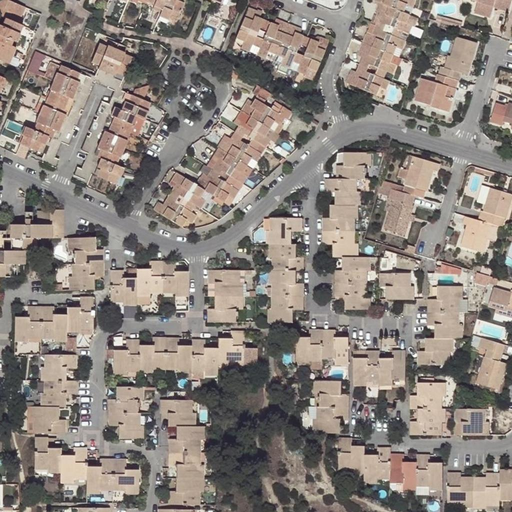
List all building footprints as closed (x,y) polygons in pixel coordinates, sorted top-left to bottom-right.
[(0,60),(10,64),(13,56),(9,54),(13,46),(12,46),(14,41),(17,42),(20,33),(16,31),(19,24),(22,16),(21,15),(24,7),(8,0),(0,0),(0,1),(0,16),(6,19),(3,26),(0,24),(0,60)] [(177,22),(185,0),(144,0),(155,4),(154,6),(163,9),(160,16),(168,19),(169,20),(169,18),(177,22)] [(373,0),(373,1),(376,2),(379,3),(404,13),(407,6),(413,8),(416,0),(373,0)] [(478,6),(493,10),(494,4),(480,0),(479,0),(479,2),(478,6)] [(379,3),(378,5),(376,11),(381,14),(377,24),(384,27),(385,23),(394,27),(393,31),(402,35),(403,32),(409,34),(413,25),(407,23),(410,16),(404,13),(379,3)] [(250,52),(253,45),(256,46),(260,36),(257,34),(260,26),(264,28),(267,21),(260,18),(255,16),(257,11),(249,8),(236,38),(244,41),(241,48),(250,52)] [(381,14),(376,11),(371,22),(377,24),(381,14)] [(418,19),(410,16),(407,23),(413,25),(415,26),(418,19)] [(277,55),(289,24),(281,21),(279,26),(274,24),(267,21),(264,28),(268,30),(264,38),(260,36),(256,46),(260,48),(257,55),(266,59),(269,52),(277,55)] [(296,63),(301,53),(297,51),(300,43),(304,44),(307,38),(300,35),(295,33),(297,28),(289,24),(277,55),(284,58),(282,65),(290,69),(293,61),(296,63)] [(396,48),(402,50),(403,51),(406,42),(400,39),(402,35),(393,31),(391,35),(382,31),(384,27),(377,24),(374,32),(372,36),(366,34),(363,43),(394,55),(396,48)] [(297,71),(305,75),(306,75),(309,68),(317,72),(329,41),(321,38),(319,43),(314,41),(307,38),(304,44),(307,46),(304,54),(301,53),(296,63),(300,65),(297,71)] [(441,67),(439,75),(454,79),(456,73),(461,75),(467,76),(478,44),(458,38),(452,57),(448,69),(444,68),(441,67)] [(393,56),(394,55),(363,43),(359,52),(364,54),(362,58),(360,64),(367,67),(369,63),(378,67),(376,71),(385,75),(386,72),(393,75),(396,66),(390,63),(393,56)] [(116,89),(120,87),(120,86),(125,75),(127,70),(132,57),(125,54),(125,53),(108,45),(108,46),(100,44),(92,62),(100,66),(96,73),(95,77),(96,81),(116,89)] [(396,48),(394,55),(399,57),(402,50),(396,48)] [(390,63),(396,66),(398,67),(401,59),(393,56),(390,63)] [(28,70),(37,74),(38,70),(39,70),(43,62),(34,58),(28,70)] [(384,79),(385,75),(376,71),(374,75),(366,71),(367,67),(360,64),(357,72),(355,76),(350,74),(346,84),(377,96),(380,88),(386,90),(390,81),(384,79)] [(93,82),(91,78),(80,73),(62,65),(59,73),(57,72),(50,89),(51,89),(45,105),(43,105),(36,121),(38,122),(34,130),(26,126),(22,135),(24,136),(21,143),(44,154),(41,161),(56,167),(60,159),(56,157),(53,156),(60,141),(62,142),(67,144),(73,129),(75,126),(80,113),(81,109),(93,82)] [(240,74),(230,68),(232,78),(238,77),(240,74)] [(313,81),(317,72),(309,68),(306,75),(305,75),(304,77),(313,81)] [(454,79),(439,75),(438,75),(435,83),(422,79),(415,101),(431,106),(431,108),(449,113),(454,98),(453,98),(449,97),(446,96),(449,88),(452,89),(456,90),(459,81),(454,79)] [(95,83),(115,91),(116,89),(96,81),(95,83)] [(95,83),(93,82),(81,109),(84,110),(95,83)] [(253,94),(257,96),(258,95),(266,100),(270,93),(258,86),(253,94)] [(151,102),(136,96),(122,90),(121,90),(117,92),(111,105),(109,104),(104,102),(98,116),(91,133),(90,136),(83,151),(88,153),(90,154),(84,169),(82,168),(78,167),(75,175),(89,181),(92,174),(116,184),(120,176),(121,176),(124,167),(117,164),(120,157),(121,157),(128,140),(127,140),(130,133),(138,136),(148,111),(147,111),(151,102)] [(246,103),(241,111),(269,129),(278,134),(284,125),(282,124),(285,118),(287,120),(292,112),(276,102),(274,106),(273,105),(271,109),(264,104),(266,100),(258,95),(257,96),(253,102),(251,106),(246,103)] [(96,116),(98,116),(104,102),(102,101),(96,116)] [(511,124),(511,104),(509,103),(506,113),(499,110),(495,125),(503,127),(504,123),(511,124)] [(239,126),(235,133),(242,137),(244,134),(252,139),(250,142),(258,147),(260,143),(266,147),(270,140),(271,139),(265,136),(269,129),(241,111),(236,119),(241,122),(239,126)] [(75,130),(73,129),(67,144),(69,145),(75,130)] [(278,134),(269,129),(265,136),(271,139),(270,140),(275,142),(279,135),(278,134)] [(235,133),(231,139),(228,143),(223,140),(218,148),(247,166),(251,158),(257,161),(262,154),(256,150),(258,147),(250,142),(248,145),(240,141),(242,137),(235,133)] [(81,150),(83,151),(90,136),(88,136),(81,150)] [(60,141),(53,156),(56,157),(62,142),(60,141)] [(262,154),(266,147),(260,143),(258,147),(256,150),(262,154)] [(230,175),(228,179),(235,184),(237,180),(243,184),(248,176),(242,172),(247,166),(218,148),(214,155),(218,158),(211,169),(219,174),(222,170),(230,175)] [(82,168),(84,169),(90,154),(88,153),(82,168)] [(342,179),(354,179),(356,179),(365,179),(365,173),(365,169),(365,166),(370,166),(371,153),(343,153),(343,166),(336,166),(336,179),(339,179),(339,178),(342,178),(342,179)] [(207,166),(211,169),(218,158),(214,155),(207,166)] [(409,171),(413,156),(408,155),(403,170),(409,171)] [(431,170),(433,171),(437,172),(440,164),(413,156),(409,171),(403,170),(401,169),(398,178),(406,180),(405,185),(427,192),(429,184),(427,184),(431,170)] [(200,177),(195,184),(205,190),(215,196),(224,202),(228,195),(233,199),(238,191),(233,187),(235,184),(228,179),(225,182),(217,177),(219,174),(211,169),(207,176),(204,179),(200,177)] [(173,187),(169,194),(177,199),(179,196),(188,201),(185,204),(194,209),(196,206),(201,209),(206,201),(200,197),(205,190),(195,184),(176,172),(171,180),(176,183),(173,187)] [(339,179),(336,179),(325,179),(325,193),(335,193),(335,205),(357,205),(359,205),(359,192),(357,192),(352,192),(352,188),(354,188),(354,179),(342,179),(342,178),(339,178),(339,179)] [(389,196),(391,190),(379,186),(377,193),(389,196)] [(492,224),(499,226),(507,228),(508,224),(503,223),(505,218),(511,196),(511,195),(491,188),(484,211),(481,211),(478,220),(492,224)] [(391,190),(389,196),(389,199),(392,200),(389,212),(384,229),(405,235),(409,221),(411,215),(413,206),(406,204),(408,195),(400,192),(391,190)] [(176,202),(177,199),(169,194),(163,204),(158,201),(154,209),(182,227),(187,219),(192,223),(197,215),(192,212),(194,209),(185,204),(184,207),(176,202)] [(222,205),(224,202),(215,196),(213,200),(222,205)] [(384,210),(389,212),(392,200),(389,199),(388,199),(384,210)] [(323,218),(323,231),(352,231),(352,223),(349,223),(350,219),(355,219),(357,219),(357,205),(335,205),(330,205),(330,218),(323,218)] [(50,250),(50,236),(63,237),(63,210),(50,209),(50,211),(37,211),(37,224),(11,224),(10,250),(0,249),(0,275),(24,276),(24,250),(50,250)] [(478,220),(465,216),(463,224),(467,225),(469,226),(465,239),(463,238),(461,246),(484,253),(488,239),(492,224),(478,220)] [(267,244),(269,244),(292,244),(292,232),(301,232),(301,218),(288,218),(287,218),(284,217),(283,218),(273,218),(273,226),(275,226),(275,231),(269,230),(267,230),(267,244)] [(492,224),(488,239),(495,241),(499,226),(492,224)] [(352,231),(323,231),(323,245),(332,245),(332,257),(342,257),(357,257),(357,244),(355,244),(350,244),(350,240),(352,240),(352,231)] [(74,252),(74,257),(74,262),(74,264),(103,263),(103,249),(96,249),(95,237),(68,238),(68,251),(74,252)] [(292,244),(269,244),(269,258),(271,258),(277,258),(277,262),(275,262),(274,270),(285,270),(285,271),(288,271),(289,270),(296,270),(303,271),(303,257),(301,257),(296,257),(296,244),(292,244)] [(405,251),(414,254),(416,247),(407,245),(405,251)] [(369,271),(369,257),(357,257),(342,257),(342,270),(336,270),(335,270),(335,284),(349,284),(350,283),(352,283),(353,284),(364,284),(364,275),(362,275),(362,271),(367,271),(369,271)] [(137,271),(137,277),(136,296),(150,296),(150,293),(150,288),(154,289),(154,291),(162,291),(162,279),(163,279),(163,275),(162,275),(162,261),(149,261),(149,269),(137,268),(137,271)] [(175,296),(189,296),(188,271),(175,271),(175,262),(162,261),(162,275),(163,275),(163,279),(162,279),(162,291),(170,291),(170,289),(175,289),(175,293),(175,296)] [(103,276),(103,263),(74,264),(75,272),(77,272),(77,276),(72,276),(69,276),(69,290),(94,289),(94,276),(102,276),(103,276)] [(480,273),(482,267),(474,265),(472,271),(480,273)] [(480,273),(489,276),(491,270),(482,267),(480,273)] [(238,279),(238,270),(226,270),(226,269),(223,269),(223,270),(208,270),(208,283),(209,283),(215,283),(215,296),(242,296),(242,283),(236,283),(236,279),(238,279)] [(241,270),(238,270),(238,279),(236,279),(236,283),(242,283),(244,283),(244,270),(241,270)] [(285,270),(274,270),(272,270),(269,270),(269,284),(271,284),(276,284),(276,288),(274,288),(274,296),(285,296),(285,297),(288,297),(288,296),(303,296),(303,284),(301,283),(296,284),(296,270),(289,270),(288,271),(285,271),(285,270)] [(123,304),(136,304),(136,296),(137,277),(124,277),(124,271),(110,271),(110,285),(109,285),(110,288),(110,299),(119,299),(119,297),(123,297),(123,302),(123,304)] [(407,274),(379,274),(379,284),(379,287),(386,287),(386,300),(387,300),(413,300),(413,287),(410,286),(405,287),(405,282),(408,282),(407,274)] [(496,278),(489,276),(487,282),(496,285),(498,279),(496,278)] [(335,284),(335,296),(336,297),(345,297),(345,309),(369,309),(370,297),(367,296),(362,296),(362,292),(365,292),(364,284),(353,284),(352,283),(350,283),(349,284),(335,284)] [(463,286),(437,286),(437,299),(428,299),(427,299),(427,312),(441,312),(442,312),(445,312),(457,312),(457,303),(455,303),(455,300),(463,300),(463,286)] [(511,292),(511,293),(494,288),(489,306),(496,308),(506,311),(505,315),(511,317),(511,292)] [(242,309),(242,296),(215,296),(215,308),(208,308),(208,322),(237,322),(237,316),(237,312),(237,309),(242,309)] [(293,310),(303,310),(303,296),(288,296),(288,297),(285,297),(285,296),(274,296),(274,305),(276,305),(276,309),(271,309),(269,309),(269,322),(293,322),(293,310)] [(80,307),(66,307),(66,314),(66,332),(80,332),(80,329),(81,324),(84,325),(84,327),(93,327),(93,315),(94,315),(94,312),(93,312),(93,298),(86,298),(79,299),(80,307)] [(468,300),(463,300),(455,300),(455,303),(457,303),(457,312),(460,312),(467,312),(468,300)] [(27,316),(15,316),(15,341),(28,341),(28,338),(28,334),(32,334),(32,336),(41,336),(41,306),(27,306),(27,307),(27,316)] [(54,341),(66,341),(66,337),(66,332),(66,314),(54,314),(54,307),(54,306),(41,306),(41,336),(50,336),(50,334),(54,334),(53,339),(54,341)] [(441,312),(427,312),(427,325),(428,325),(435,325),(435,338),(452,338),(462,338),(462,325),(460,325),(455,325),(455,320),(456,320),(457,312),(445,312),(442,312),(441,312)] [(296,337),(296,365),(309,365),(309,357),(314,357),(314,359),(322,359),(322,346),(323,346),(323,343),(322,343),(322,330),(309,330),(309,331),(309,337),(296,337)] [(335,331),(335,330),(322,330),(322,343),(323,343),(323,346),(322,346),(322,359),(328,359),(332,359),(334,359),(334,365),(348,365),(348,337),(335,337),(335,331)] [(217,347),(217,365),(230,365),(230,363),(230,358),(234,358),(234,360),(244,360),(244,350),(244,349),(244,346),(244,331),(231,331),(230,338),(222,338),(217,338),(217,347)] [(479,347),(482,337),(481,337),(475,335),(472,345),(479,347)] [(66,341),(66,348),(75,348),(75,337),(66,337),(66,341)] [(139,371),(139,372),(153,372),(153,369),(153,365),(157,365),(157,367),(165,367),(165,355),(166,355),(166,352),(165,352),(165,338),(152,337),(152,345),(139,344),(139,354),(140,354),(140,357),(139,357),(139,369),(139,371)] [(502,354),(505,344),(502,343),(482,337),(479,347),(487,350),(477,383),(499,390),(507,363),(500,361),(491,359),(493,352),(502,354)] [(191,371),(191,368),(191,357),(190,356),(191,354),(191,353),(191,345),(179,345),(178,338),(165,338),(165,352),(166,352),(166,355),(165,355),(165,367),(174,367),(174,365),(178,365),(177,370),(177,372),(191,373),(191,371)] [(425,351),(418,351),(418,358),(418,364),(447,364),(447,356),(445,356),(445,352),(450,352),(452,352),(452,338),(435,338),(425,338),(425,343),(425,351)] [(127,374),(127,371),(127,367),(131,367),(131,369),(139,369),(139,357),(140,357),(140,354),(139,354),(139,344),(139,339),(126,339),(125,340),(125,349),(113,349),(113,358),(113,374),(127,374)] [(217,365),(217,347),(205,347),(205,340),(205,339),(191,339),(191,345),(191,353),(191,354),(190,356),(191,357),(191,368),(199,368),(200,366),(204,366),(204,375),(217,375),(217,365)] [(366,358),(353,358),(353,385),(367,385),(367,383),(367,378),(371,378),(371,380),(379,380),(379,369),(380,367),(379,366),(379,358),(379,351),(366,351),(366,358)] [(380,367),(379,369),(379,380),(379,383),(379,385),(392,386),(392,380),(395,380),(399,380),(405,380),(406,351),(392,351),(392,352),(392,358),(379,358),(379,366),(380,367)] [(491,359),(500,361),(502,354),(493,352),(491,359)] [(43,381),(46,381),(58,381),(59,380),(62,380),(62,381),(66,381),(66,368),(75,368),(76,368),(76,355),(66,354),(62,354),(61,354),(59,354),(58,354),(47,354),(47,363),(49,363),(49,367),(44,367),(42,367),(41,381),(43,381)] [(309,357),(309,365),(309,368),(322,368),(322,362),(322,359),(314,359),(314,357),(309,357)] [(204,377),(204,375),(204,366),(200,366),(199,368),(191,368),(191,371),(191,373),(191,377),(204,377)] [(41,393),(41,406),(58,406),(66,406),(66,394),(75,394),(76,394),(76,381),(66,381),(62,381),(62,380),(59,380),(58,381),(46,381),(46,389),(48,389),(48,393),(41,393)] [(38,393),(41,393),(48,393),(48,389),(46,389),(46,381),(43,381),(41,381),(38,381),(38,393)] [(341,381),(322,381),(314,381),(314,394),(319,394),(319,400),(319,404),(319,407),(348,407),(348,394),(341,394),(341,381)] [(418,395),(411,395),(410,396),(410,408),(411,408),(418,408),(420,408),(439,409),(439,400),(437,400),(437,396),(442,396),(445,396),(445,383),(433,383),(427,382),(420,382),(418,382),(418,395)] [(139,386),(116,386),(116,399),(109,399),(108,400),(108,413),(122,413),(123,412),(125,412),(126,413),(137,413),(137,400),(144,400),(144,387),(143,387),(139,386)] [(167,426),(176,426),(195,426),(195,413),(193,413),(187,413),(187,408),(190,408),(190,400),(169,399),(160,399),(160,412),(167,412),(167,421),(167,426)] [(58,419),(58,406),(41,406),(31,406),(31,420),(34,420),(39,420),(39,424),(36,424),(36,432),(47,433),(48,433),(51,433),(51,432),(65,433),(65,420),(58,419)] [(309,419),(314,419),(321,419),(321,415),(319,415),(319,407),(316,407),(309,407),(309,419)] [(348,407),(319,407),(319,415),(321,415),(321,419),(314,419),(314,433),(341,433),(341,421),(348,421),(348,407)] [(442,409),(439,409),(420,408),(418,408),(418,421),(411,421),(410,434),(439,435),(439,426),(437,426),(437,422),(442,422),(444,422),(444,409),(442,409)] [(483,409),(455,409),(455,422),(463,422),(463,435),(489,435),(489,422),(486,421),(481,421),(481,417),(483,417),(483,409)] [(123,412),(122,413),(108,413),(108,426),(109,426),(115,426),(115,439),(143,439),(143,426),(140,426),(136,425),(135,421),(137,421),(137,413),(126,413),(125,412),(123,412)] [(460,435),(463,435),(463,422),(455,422),(455,435),(460,435)] [(172,439),(169,439),(168,452),(183,452),(183,451),(186,451),(186,452),(198,452),(198,444),(196,443),(196,440),(201,440),(203,439),(203,426),(195,426),(176,426),(176,439),(172,439)] [(47,472),(61,472),(61,455),(61,448),(57,448),(48,447),(48,437),(35,437),(35,449),(34,450),(34,453),(35,453),(35,467),(43,467),(43,465),(47,465),(47,469),(47,472)] [(365,454),(365,448),(365,446),(352,446),(352,438),(339,438),(339,451),(338,452),(338,454),(339,454),(339,467),(347,467),(347,465),(351,465),(351,470),(351,473),(364,473),(365,454)] [(73,455),(61,455),(61,472),(61,482),(74,482),(74,479),(74,475),(78,475),(78,476),(87,476),(87,466),(87,465),(88,464),(87,462),(87,450),(87,447),(73,447),(73,448),(73,455)] [(365,454),(364,473),(364,482),(378,482),(378,479),(378,475),(382,475),(382,476),(390,477),(391,465),(391,462),(390,462),(391,454),(391,448),(377,448),(377,455),(365,454)] [(183,451),(183,452),(168,452),(168,465),(169,465),(175,465),(175,477),(203,478),(203,465),(201,464),(196,464),(196,461),(198,460),(198,452),(186,452),(186,451),(183,451)] [(404,489),(416,489),(416,487),(416,484),(417,465),(404,464),(404,462),(404,454),(391,454),(390,462),(391,462),(391,465),(390,477),(390,480),(390,483),(404,483),(404,489)] [(429,490),(442,490),(443,467),(443,465),(430,465),(430,462),(430,455),(417,455),(417,462),(417,465),(416,484),(424,484),(425,482),(429,482),(429,490)] [(100,466),(87,466),(87,476),(87,479),(86,493),(100,493),(100,490),(100,486),(104,486),(105,487),(113,487),(113,477),(114,476),(114,473),(113,473),(113,458),(100,458),(100,466)] [(126,459),(126,458),(113,458),(113,473),(114,473),(114,476),(113,477),(113,487),(121,488),(121,486),(126,486),(126,493),(139,493),(139,469),(126,469),(126,459)] [(500,491),(500,500),(511,499),(511,469),(500,470),(500,473),(500,487),(500,491)] [(460,507),(473,507),(474,477),(461,477),(461,473),(448,472),(447,487),(447,488),(447,490),(448,490),(447,503),(455,503),(455,501),(460,501),(460,506),(460,507)] [(491,503),(500,503),(500,500),(500,491),(500,487),(500,473),(486,473),(486,477),(474,477),(473,507),(486,507),(487,506),(487,501),(491,501),(491,503)] [(203,492),(203,478),(175,477),(175,491),(169,491),(168,491),(168,504),(183,504),(183,505),(186,505),(186,504),(198,504),(198,496),(195,496),(195,492),(200,492),(203,492)] [(429,491),(429,490),(429,482),(425,482),(424,484),(416,484),(416,487),(416,489),(416,491),(429,491)] [(126,495),(126,493),(126,486),(121,486),(121,488),(113,487),(113,491),(113,495),(126,495)]
